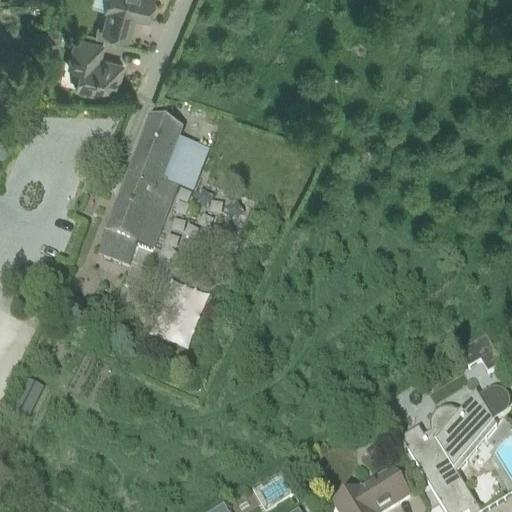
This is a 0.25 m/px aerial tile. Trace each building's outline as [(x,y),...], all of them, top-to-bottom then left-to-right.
[(102,31),(110,33),(130,38),(135,17),(148,20),(152,0),(108,0),(106,9),(108,10),(102,31)] [(49,29),(46,41),(56,43),(62,39),(63,32),(49,29)] [(76,89),(79,90),(99,94),(99,91),(116,95),(123,64),(100,59),(103,45),(76,38),(69,67),(81,70),(76,89)] [(115,209),(97,257),(115,264),(129,269),(129,268),(137,249),(151,254),(152,255),(169,209),(178,188),(191,193),(207,154),(178,143),(182,133),(168,128),(150,120),(143,137),(115,209)] [(458,353),(471,382),(498,369),(486,340),(458,353)] [(26,385),(12,412),(26,419),(40,392),(26,385)] [(418,431),(400,442),(442,511),(467,511),(465,509),(473,504),(456,477),(466,465),(462,462),(481,440),(485,443),(495,430),(475,396),(458,416),(451,412),(446,412),(440,413),(435,415),(431,419),(429,425),(429,430),(430,436),(423,440),(418,431)] [(332,508),(334,511),(388,511),(409,499),(392,472),(360,492),(359,491),(332,508)]
